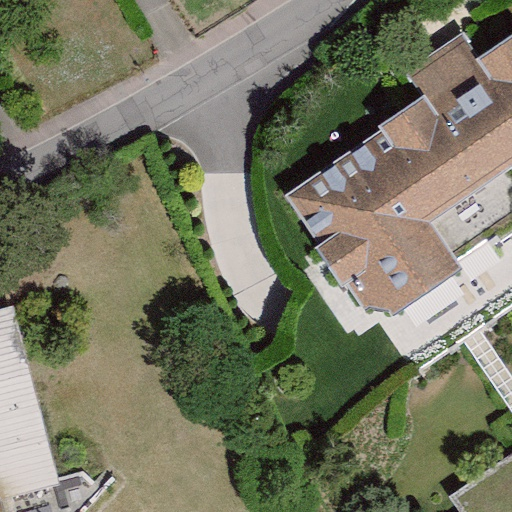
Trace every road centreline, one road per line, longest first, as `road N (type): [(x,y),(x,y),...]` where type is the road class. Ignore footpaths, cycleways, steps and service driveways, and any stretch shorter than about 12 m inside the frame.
road 1 (unknown): [(151,0),(275,286),(296,307),(327,313),(363,308),(409,277)]
road 2 (unclassified): [(319,0),(0,196)]
